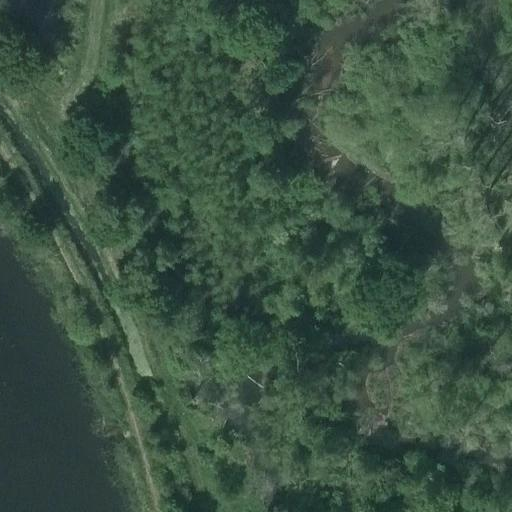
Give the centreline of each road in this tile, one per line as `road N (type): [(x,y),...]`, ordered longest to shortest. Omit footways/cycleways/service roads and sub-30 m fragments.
road 1 (track): [(0,61),(52,131),(140,293),(166,359),(178,423)]
road 2 (track): [(137,421),(178,423),(213,511)]
